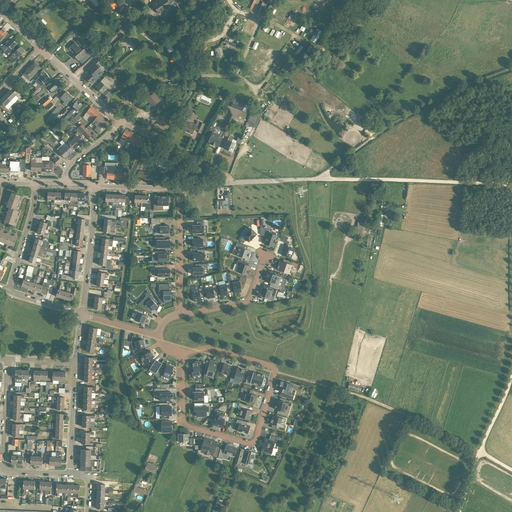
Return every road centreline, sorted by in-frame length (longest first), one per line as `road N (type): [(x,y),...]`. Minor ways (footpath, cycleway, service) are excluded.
road 1 (residential): [(181,352),(205,347),(274,372),(254,441),(187,428),(181,417)]
road 2 (track): [(319,179),(384,128),(511,68)]
road 3 (track): [(479,452),(387,407),(274,372)]
road 4 (track): [(267,0),(235,75),(189,76),(179,84),(147,39)]
road 5 (track): [(511,184),(319,179)]
road 6 (track): [(230,0),(229,31),(210,41),(189,33),(147,39),(129,25)]
road 7 (residential): [(235,181),(118,119)]
road 8 (residential): [(180,185),(180,317)]
road 9 (residential): [(79,314),(94,184)]
road 10 (residential): [(15,471),(2,466),(4,359)]
